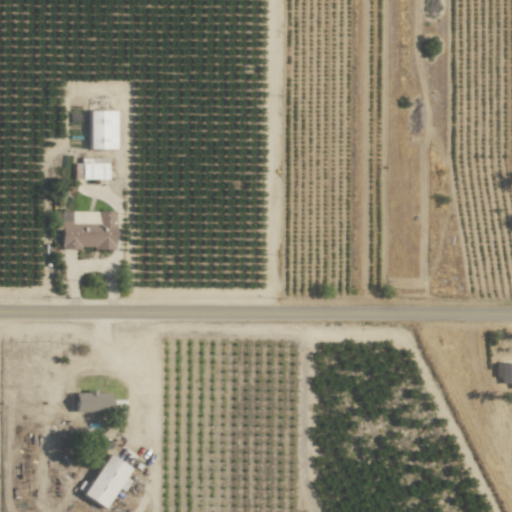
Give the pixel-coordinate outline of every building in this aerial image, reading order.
[(112,111),(86,111),(86,149),(112,149),(112,111)] [(74,179),(104,180),(105,158),(75,158),(74,179)] [(59,249),(112,249),(112,212),(69,212),(69,222),(59,222),(59,249)] [(511,367),(511,363),(496,363),(496,384),(510,384),(510,389),(511,389),(511,367)] [(72,412),(107,413),(107,393),(72,392),(72,412)] [(127,469),(105,455),(79,495),(101,509),(127,469)]
